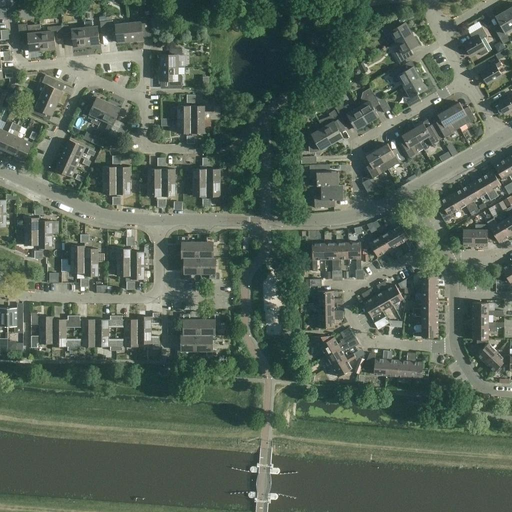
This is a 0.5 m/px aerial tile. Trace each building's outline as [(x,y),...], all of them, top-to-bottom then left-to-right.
[(511,29),(511,19),(507,10),(496,17),(502,28),(496,32),(503,44),(510,41),(506,34),(511,29)] [(129,24),(131,41),(144,40),(143,30),(148,30),(147,17),(141,18),(141,22),(129,24)] [(481,20),(468,26),(471,31),(483,26),(481,20)] [(397,43),(412,34),(406,23),(398,27),(395,22),(382,29),(388,39),(393,37),(397,43)] [(28,34),(28,30),(27,24),(19,25),(20,43),(29,42),(30,52),(43,51),(41,33),(28,34)] [(131,41),(129,24),(116,25),(118,43),(131,41)] [(48,32),(41,33),(43,51),(56,49),(54,31),(57,31),(58,39),(64,38),(63,26),(48,27),(48,32)] [(98,27),(85,28),(87,46),(100,45),(98,27)] [(488,52),(486,48),(482,40),(488,37),(482,27),(470,34),(473,40),(464,45),(471,56),(479,51),(481,56),(488,52)] [(87,46),(85,28),(72,30),(74,47),(87,46)] [(412,34),(397,43),(400,49),(395,52),(401,63),(414,55),(411,50),(419,45),(412,34)] [(160,55),(160,68),(178,68),(178,55),(183,55),(183,49),(170,49),(170,55),(160,55)] [(509,54),(506,49),(495,55),(499,60),(509,54)] [(500,62),(480,73),(487,85),(502,76),(498,69),(502,66),(500,62)] [(401,81),(404,87),(420,78),(414,67),(406,72),(403,66),(390,73),(396,84),(401,81)] [(178,68),(160,68),(160,81),(170,81),(170,87),(183,87),(183,81),(183,76),(181,74),(178,74),(178,68)] [(41,96),(58,104),(63,92),(54,88),(56,83),(45,77),(42,83),(47,85),(41,96)] [(420,78),(404,87),(408,93),(403,96),(409,106),(420,100),(417,95),(427,89),(420,78)] [(365,104),(359,108),(368,123),(379,117),(374,108),(380,105),(378,102),(370,88),(363,92),(361,98),(365,104)] [(5,101),(10,103),(13,104),(17,96),(9,92),(5,101)] [(511,95),(498,103),(505,115),(511,110),(511,95)] [(58,104),(41,96),(36,108),(32,106),(29,111),(41,117),(43,111),(52,116),(58,104)] [(102,120),(109,103),(97,98),(93,107),(88,105),(83,116),(92,120),(94,116),(102,120)] [(391,110),(385,99),(378,102),(380,105),(385,113),(391,110)] [(121,109),(109,103),(102,120),(113,125),(109,134),(116,137),(123,123),(116,120),(121,109)] [(356,130),(368,123),(359,108),(352,112),(347,104),(343,106),(341,103),(335,106),(345,125),(351,121),(356,130)] [(449,109),(460,128),(476,119),(469,107),(464,110),(460,103),(449,109)] [(177,106),(177,119),(191,119),(191,106),(177,106)] [(191,106),(191,119),(204,119),(204,106),(191,106)] [(443,138),(454,132),(460,128),(449,109),(438,115),(442,122),(436,126),(443,138)] [(320,123),(323,128),(332,144),(343,137),(339,130),(344,126),(334,110),(329,114),(331,117),(329,118),(329,116),(318,121),(320,123)] [(191,119),(177,119),(177,133),(191,133),(191,119)] [(204,119),(191,119),(191,133),(204,133),(204,119)] [(13,123),(8,133),(3,130),(0,136),(0,148),(5,151),(17,125),(13,123)] [(321,150),(332,144),(323,128),(320,123),(315,126),(318,131),(312,135),(313,137),(309,139),(310,153),(316,152),(320,150),(321,150)] [(424,123),(413,129),(420,142),(425,151),(429,148),(430,145),(441,139),(434,127),(428,131),(424,123)] [(22,127),(17,125),(5,151),(15,156),(23,139),(17,137),(19,133),(22,127)] [(420,142),(413,129),(402,136),(406,143),(400,147),(407,159),(418,152),(414,145),(420,142)] [(23,139),(15,156),(25,160),(33,144),(23,139)] [(65,150),(81,157),(86,147),(69,140),(65,150)] [(377,150),(384,163),(390,159),(394,166),(405,160),(398,148),(392,151),(388,144),(377,150)] [(65,150),(60,160),(76,167),(79,162),(89,166),(91,162),(81,157),(65,150)] [(366,156),(371,165),(365,168),(371,180),(388,170),(384,163),(377,150),(366,156)] [(511,171),(505,159),(494,166),(502,180),(509,176),(511,180),(511,171)] [(76,167),(60,160),(56,170),(72,177),(76,167)] [(339,186),(339,185),(339,172),(330,172),(330,165),(310,166),(310,177),(317,177),(317,187),(321,187),(321,186),(339,186)] [(117,180),(117,167),(103,167),(103,180),(117,180)] [(117,180),(130,180),(130,167),(117,167),(117,180)] [(162,182),(162,169),(148,169),(148,182),(162,182)] [(162,182),(175,182),(175,169),(162,169),(162,182)] [(207,183),(207,169),(193,169),(193,183),(207,183)] [(207,183),(220,182),(220,169),(207,169),(207,183)] [(493,171),(482,177),(494,199),(498,196),(494,189),(501,185),(493,171)] [(494,199),(482,177),(472,183),(480,197),(486,193),(491,201),(494,199)] [(117,180),(103,180),(103,194),(117,194),(117,180)] [(117,180),(117,194),(130,194),(130,180),(117,180)] [(162,182),(148,182),(148,196),(162,196),(162,182)] [(162,182),(162,196),(175,196),(175,182),(162,182)] [(207,183),(207,196),(220,196),(220,182),(207,183)] [(207,183),(193,183),(193,196),(207,196),(207,183)] [(472,183),(461,189),(475,213),(479,211),(473,201),(480,197),(472,183)] [(321,186),(321,187),(322,196),(315,196),(315,207),(335,207),(335,200),(344,200),(343,185),(339,185),(339,186),(321,186)] [(461,189),(451,195),(459,209),(466,205),(471,216),(475,213),(461,189)] [(459,209),(451,195),(440,201),(443,207),(438,210),(445,222),(454,216),(452,213),(459,209)] [(509,236),(511,234),(511,216),(507,209),(502,201),(499,203),(508,218),(501,222),(509,236)] [(495,237),(498,241),(499,242),(509,236),(501,222),(492,206),(488,209),(497,224),(491,228),(495,237)] [(25,218),(25,231),(39,231),(39,221),(39,218),(25,218)] [(39,231),(39,234),(52,234),(52,221),(39,221),(39,231)] [(391,231),(399,245),(406,241),(411,251),(415,249),(402,225),(391,231)] [(463,246),(475,246),(475,230),(462,230),(460,226),(456,229),(460,235),(460,236),(463,236),(463,246)] [(488,230),(475,230),(475,246),(488,246),(488,241),(498,241),(495,237),(488,237),(488,230)] [(39,231),(25,231),(25,245),(38,245),(39,245),(39,234),(39,231)] [(391,231),(381,237),(394,261),(398,259),(393,249),(399,245),(391,231)] [(52,248),(52,234),(39,234),(39,245),(38,245),(38,248),(52,248)] [(184,258),(198,258),(198,242),(189,242),(189,237),(178,237),(178,242),(182,242),(182,258),(184,258)] [(198,258),(200,258),(214,258),(214,242),(217,242),(217,237),(206,237),(206,242),(198,242),(198,258)] [(394,261),(381,237),(370,243),(378,257),(385,253),(391,263),(394,261)] [(337,243),(325,244),(325,260),(333,260),(333,271),(337,271),(337,243)] [(349,243),(337,243),(337,271),(342,271),(342,259),(349,259),(349,243)] [(349,243),(349,259),(357,259),(357,270),(362,270),(361,243),(349,243)] [(325,260),(325,244),(312,244),(313,272),(318,271),(318,260),(325,260)] [(71,246),(71,259),(85,259),(85,249),(85,246),(71,246)] [(85,259),(85,262),(98,262),(98,249),(85,249),(85,259)] [(131,252),(131,249),(117,249),(117,262),(131,262),(131,252)] [(131,252),(131,262),(131,265),(144,265),(144,252),(131,252)] [(200,274),(200,258),(198,258),(184,258),(184,274),(181,274),(181,279),(191,279),(191,274),(200,274)] [(214,258),(200,258),(200,274),(209,274),(209,279),(219,279),(219,274),(216,274),(216,258),(214,258)] [(85,259),(71,259),(71,273),(84,273),(85,273),(85,262),(85,259)] [(98,262),(85,262),(85,273),(84,273),(84,276),(98,276),(98,262)] [(131,276),(131,265),(131,262),(117,262),(117,276),(130,276),(131,276)] [(511,281),(511,262),(502,269),(504,273),(497,277),(499,281),(507,277),(510,283),(511,281)] [(144,265),(131,265),(131,276),(130,276),(130,279),(144,279),(144,265)] [(414,289),(438,289),(438,277),(422,277),(422,284),(407,284),(407,288),(407,289),(411,289),(414,289)] [(384,281),(381,284),(393,305),(404,299),(396,285),(389,289),(384,281)] [(383,311),(393,305),(381,284),(377,286),(381,293),(375,297),(383,311)] [(372,317),(383,311),(375,297),(370,289),(362,294),(364,298),(366,298),(368,301),(364,303),(372,317)] [(438,289),(414,289),(414,293),(422,293),(422,301),(438,301),(438,289)] [(334,291),(325,291),(318,291),(318,304),(335,303),(335,304),(343,303),(343,299),(334,299),(334,291)] [(438,301),(422,301),(422,308),(414,308),(414,313),(438,313),(438,301)] [(335,303),(318,304),(319,316),(343,315),(343,311),(335,311),(335,304),(335,303)] [(472,303),(472,315),(488,315),(503,315),(503,311),(488,311),(488,303),(472,303)] [(0,326),(8,327),(8,307),(8,308),(0,307),(0,326)] [(9,307),(8,307),(8,327),(9,327),(15,327),(15,333),(24,333),(24,313),(18,313),(18,308),(9,308),(9,307)] [(39,325),(39,330),(53,330),(53,320),(53,317),(37,317),(37,313),(31,313),(31,324),(39,325)] [(138,320),(138,330),(151,330),(151,325),(159,325),(159,313),(153,313),(153,317),(137,317),(137,320),(138,320)] [(438,313),(414,313),(414,317),(422,317),(422,325),(438,325),(438,313)] [(197,335),(199,335),(199,319),(191,319),(191,314),(180,314),(180,319),(183,319),(183,335),(197,335)] [(199,319),(199,335),(213,335),(215,335),(215,319),(219,319),(219,314),(208,314),(208,319),(199,319)] [(343,315),(319,316),(319,328),(335,328),(335,320),(343,320),(343,315)] [(472,315),(472,327),(497,327),(497,323),(488,323),(488,315),(472,315)] [(53,320),(53,330),(53,333),(66,333),(66,327),(74,327),(74,316),(68,316),(68,320),(53,320)] [(80,316),(74,316),(74,327),(82,327),(82,333),(95,333),(95,320),(80,320),(80,316)] [(109,328),(116,328),(116,316),(110,316),(110,320),(95,320),(95,333),(109,333),(109,328)] [(124,328),(124,333),(138,333),(138,330),(138,320),(137,320),(122,320),(122,316),(116,316),(116,328),(124,328)] [(383,318),(385,327),(391,326),(389,317),(383,318)] [(438,325),(422,325),(422,332),(414,332),(414,337),(438,337),(438,325)] [(472,339),(477,339),(488,339),(488,331),(497,331),(497,327),(472,327),(472,339)] [(53,333),(53,330),(39,330),(39,336),(31,336),(31,348),(37,348),(37,344),(52,344),(53,344),(53,333)] [(138,330),(138,333),(138,344),(153,344),(153,348),(159,348),(159,336),(151,336),(151,330),(138,330)] [(68,351),(74,351),(74,339),(66,339),(66,333),(53,333),(53,344),(52,344),(52,347),(68,347),(68,351)] [(82,339),(74,339),(74,351),(80,351),(80,347),(95,347),(95,333),(82,333),(82,339)] [(109,333),(95,333),(95,347),(110,347),(110,351),(116,351),(116,339),(109,339),(109,333)] [(138,344),(138,333),(124,333),(124,339),(116,339),(116,351),(122,351),(122,347),(138,347),(138,344)] [(340,341),(341,342),(338,344),(334,337),(333,338),(332,337),(311,337),(317,348),(321,346),(327,356),(357,339),(353,333),(340,341)] [(188,351),(197,351),(197,335),(183,335),(181,335),(181,351),(178,351),(178,356),(188,356),(188,351)] [(197,335),(197,351),(206,351),(206,356),(216,356),(216,351),(213,351),(213,335),(199,335),(197,335)] [(347,358),(346,358),(343,352),(349,348),(350,350),(360,344),(357,339),(327,356),(323,358),(329,368),(332,366),(333,366),(347,358)] [(477,355),(486,363),(497,352),(488,343),(488,339),(477,339),(477,345),(482,350),(477,355)] [(383,359),(376,359),(376,354),(370,353),(364,368),(375,369),(374,375),(386,376),(388,351),(384,351),(383,359)] [(393,351),(388,351),(386,376),(398,377),(400,361),(392,360),(393,351)] [(502,357),(497,352),(486,363),(494,372),(500,366),(510,366),(510,355),(505,355),(502,357)] [(398,377),(410,378),(412,353),(408,353),(407,361),(400,361),(398,377)] [(417,353),(412,353),(410,378),(422,379),(428,379),(429,371),(423,370),(424,363),(416,362),(417,353)] [(346,374),(346,373),(353,369),(349,362),(356,358),(354,354),(346,358),(347,358),(333,366),(339,377),(344,374),(344,375),(346,374)] [(277,469),(259,467),(253,467),(251,467),(250,470),(250,472),(252,473),(276,475),(278,475),(279,474),(280,472),(279,470),(277,469)] [(276,494),(257,493),(251,492),(249,493),(248,495),(249,498),(251,499),(275,500),(277,500),(278,499),(278,498),(278,495),(276,494)]
